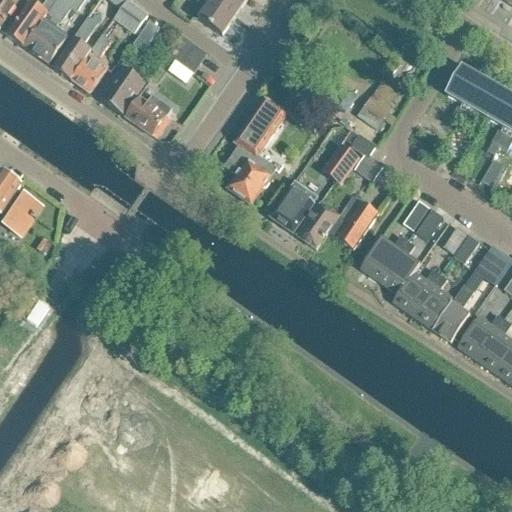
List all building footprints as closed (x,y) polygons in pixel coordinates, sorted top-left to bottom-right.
[(0,0),(0,32),(20,4),(14,0),(0,0)] [(24,52),(59,1),(57,0),(49,0),(40,13),(29,6),(5,39),(24,52)] [(59,0),(59,1),(24,52),(49,70),(68,42),(56,33),(70,13),(77,18),(88,0),(59,0)] [(222,41),(236,21),(205,0),(181,0),(188,5),(191,1),(201,8),(203,5),(208,9),(197,24),(222,41)] [(249,1),(247,0),(205,0),(223,12),(236,21),(249,1)] [(511,0),(494,0),(511,11),(511,0)] [(71,84),(91,56),(80,48),(82,41),(84,37),(89,40),(111,9),(102,3),(53,73),(71,84)] [(114,24),(134,39),(148,19),(127,5),(114,24)] [(144,57),(159,33),(149,26),(133,50),(144,57)] [(91,56),(71,84),(90,98),(107,73),(97,66),(111,46),(102,39),(91,56)] [(194,78),(206,60),(181,42),(168,59),(194,78)] [(123,121),(145,88),(121,71),(99,104),(123,121)] [(457,112),(450,124),(458,128),(482,85),(462,74),(447,99),(463,108),(460,113),(457,112)] [(489,123),(503,97),(482,85),(458,128),(466,133),(473,121),(470,119),(473,114),(489,123)] [(494,161),(500,152),(511,129),(511,102),(503,97),(489,123),(504,132),(501,137),(499,135),(486,157),(494,161)] [(378,133),(392,113),(372,99),(358,120),(378,133)] [(171,115),(152,102),(147,109),(138,103),(125,122),(152,141),(171,115)] [(250,209),(262,192),(266,192),(269,187),(268,184),(275,174),(256,161),(286,119),(265,104),(235,148),(239,151),(225,171),(237,180),(228,194),(250,209)] [(511,129),(500,152),(507,156),(511,147),(511,142),(511,140),(511,129)] [(456,133),(452,139),(443,154),(459,163),(471,141),(456,133)] [(350,136),(344,144),(352,150),(358,141),(350,136)] [(352,150),(350,152),(367,163),(376,151),(358,140),(358,141),(352,150)] [(342,189),(358,166),(345,157),(328,180),(342,189)] [(373,188),(382,173),(365,162),(355,177),(373,188)] [(492,193),(504,171),(493,165),(481,186),(492,193)] [(25,195),(19,203),(14,199),(21,189),(1,175),(0,176),(0,218),(0,219),(8,207),(14,211),(3,227),(22,241),(44,209),(25,195)] [(293,239),(313,210),(299,201),(305,193),(294,186),(269,222),(293,239)] [(377,222),(351,204),(339,221),(319,208),(296,241),(316,255),(327,238),(336,244),(337,244),(353,255),(377,222)] [(413,237),(429,214),(418,207),(402,230),(413,237)] [(431,215),(416,238),(428,246),(444,223),(431,215)] [(453,260),(467,240),(456,233),(443,253),(453,260)] [(464,268),(479,247),(469,240),(454,261),(464,268)] [(382,289),(409,249),(400,243),(394,252),(383,244),(361,275),(367,278),(382,289)] [(398,300),(414,278),(419,269),(408,262),(415,253),(409,249),(382,289),(398,300)] [(511,264),(493,251),(475,277),(495,290),(511,267),(511,265),(511,264)] [(411,321),(439,280),(432,275),(425,285),(414,278),(398,300),(393,307),(400,313),(411,321)] [(439,280),(411,321),(431,334),(451,304),(439,296),(446,285),(439,280)] [(460,316),(473,297),(464,291),(451,310),(450,309),(432,335),(450,348),(468,322),(460,316)] [(476,366),(504,325),(497,320),(491,330),(478,321),(457,352),(476,366)] [(495,379),(511,354),(511,344),(505,340),(511,330),(504,325),(476,366),(495,379)] [(511,390),(511,354),(495,379),(511,390)]
